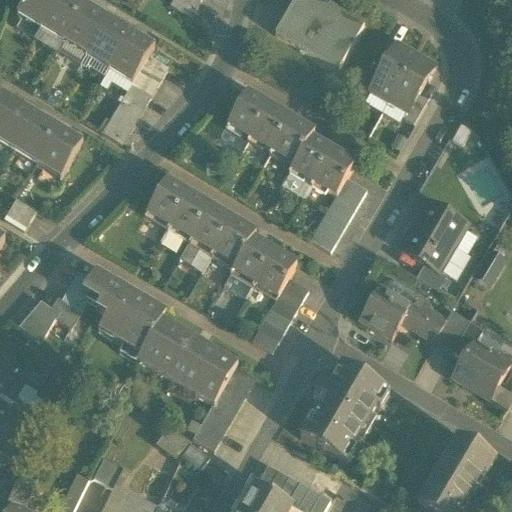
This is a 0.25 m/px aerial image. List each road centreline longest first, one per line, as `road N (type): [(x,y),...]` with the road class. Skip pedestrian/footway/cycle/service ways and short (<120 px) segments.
road 1 (residential): [(319,340),(464,72),(451,36),(391,0)]
road 2 (residential): [(0,317),(207,94),(245,0)]
road 3 (residential): [(511,452),(319,340)]
road 4 (residential): [(219,511),(319,340)]
